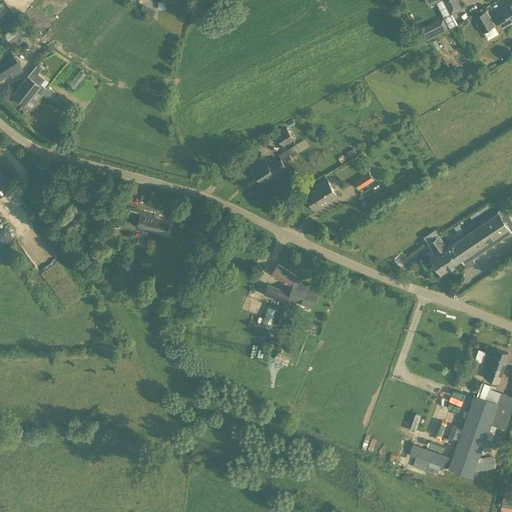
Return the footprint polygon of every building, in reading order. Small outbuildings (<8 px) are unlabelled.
[(456,0),(426,0),(429,4),(436,0),(444,0),(451,13),(461,8),(456,0)] [(510,21),(511,19),(511,1),(502,8),(503,11),(496,15),(503,28),(511,23),(510,21)] [(474,18),(483,33),(484,32),(488,40),(499,33),(495,26),(496,25),(487,10),(474,18)] [(433,38),(458,24),(451,13),(440,19),(440,18),(427,25),(428,27),(424,29),(427,34),(430,32),(433,38)] [(18,38),(29,27),(22,19),(10,30),(11,30),(5,35),(13,43),(18,38)] [(0,56),(0,79),(0,80),(10,74),(11,77),(22,70),(10,50),(0,56)] [(43,67),(38,63),(23,81),(22,81),(12,94),(24,104),(34,91),(40,95),(41,93),(50,99),(54,94),(40,84),(44,78),(38,73),(43,67)] [(283,146),(295,139),(287,127),(282,130),(280,127),(275,131),(277,134),(276,134),(283,146)] [(287,149),(290,154),(291,157),(303,150),(299,142),(287,149)] [(349,158),(357,153),(354,148),(346,152),(349,158)] [(259,181),(294,161),(291,157),(290,154),(271,164),(271,165),(270,166),(266,160),(253,167),(255,169),(253,170),(254,172),(254,173),(255,175),(257,176),(259,181)] [(343,154),(338,157),(341,163),(347,160),(343,154)] [(0,195),(12,186),(0,170),(0,195)] [(374,179),(369,172),(355,181),(360,188),(374,179)] [(307,194),(305,195),(313,207),(314,206),(316,209),(337,196),(326,177),(305,190),(307,194)] [(472,258),(511,231),(511,219),(505,208),(462,237),(459,231),(447,239),(451,244),(447,247),(439,235),(428,243),(436,254),(431,257),(441,272),(460,259),(466,268),(475,262),(472,258)] [(138,227),(149,230),(167,235),(171,220),(142,213),(138,227)] [(105,238),(116,241),(119,226),(109,224),(105,238)] [(97,253),(93,248),(86,254),(90,259),(97,253)] [(278,263),(271,273),(292,287),(290,292),(268,283),(264,294),(287,303),(288,299),(312,308),(319,290),(294,281),(297,276),(278,263)] [(269,304),(261,324),(272,329),(268,339),(265,338),(263,343),(269,345),(271,341),(275,343),(276,341),(274,340),(277,333),(274,332),(275,329),(273,328),(281,308),(280,308),(282,302),(276,300),(274,306),(269,304)] [(480,367),(486,369),(484,376),(499,382),(504,368),(503,368),(508,352),(496,347),(493,356),(485,354),(480,367)] [(511,409),(511,406),(498,401),(497,403),(475,395),(452,457),(414,443),(410,454),(449,468),(472,476),(474,471),(477,463),(477,462),(479,458),(491,423),(506,429),(510,417),(511,409)] [(443,420),(438,435),(452,440),(457,425),(443,420)] [(485,470),(495,468),(494,460),(483,462),(485,470)] [(501,510),(511,511),(511,497),(504,496),(501,510)]
